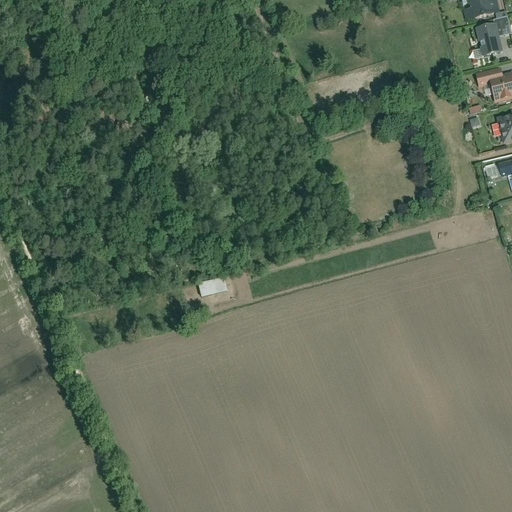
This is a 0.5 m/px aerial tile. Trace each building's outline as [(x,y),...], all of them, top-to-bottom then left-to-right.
[(465,1),(470,23),(499,16),(495,0),(450,0),(451,4),(465,1)] [(477,32),(484,59),(505,54),(502,40),(511,37),(511,31),(509,19),(496,22),(497,27),(477,32)] [(497,105),(511,100),(511,76),(504,78),(502,69),(477,76),(481,90),(491,86),(497,105)] [(470,110),(471,116),(483,113),(481,107),(470,110)] [(511,117),(501,121),(507,147),(511,145),(511,117)] [(471,121),(472,129),(480,128),(479,120),(471,121)] [(39,153),(35,160),(42,165),(47,159),(39,153)] [(511,176),(511,164),(499,167),(502,179),(511,176)] [(225,279),(199,285),(202,299),(229,293),(225,279)]
